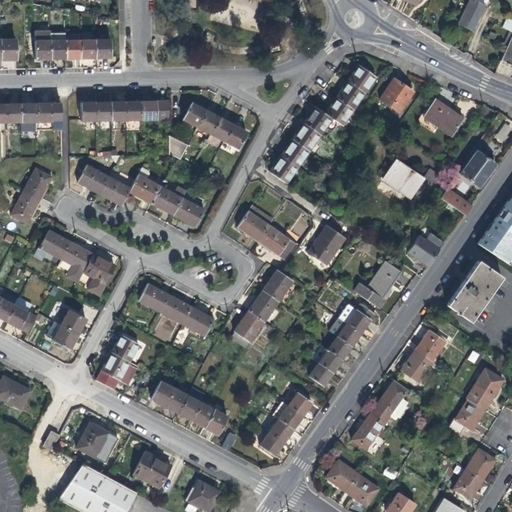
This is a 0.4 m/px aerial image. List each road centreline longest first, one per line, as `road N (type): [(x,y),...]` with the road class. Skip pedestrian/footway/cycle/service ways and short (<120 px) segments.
road 1 (residential): [(280,492),(511,165)]
road 2 (residential): [(196,245),(134,215),(110,219),(69,201),(67,221),(140,261)]
road 3 (residential): [(280,492),(72,381)]
road 4 (residential): [(140,261),(229,296),(244,263),(210,241)]
road 5 (residential): [(144,75),(0,80)]
road 6 (residential): [(140,261),(72,381)]
road 7 (residential): [(272,119),(210,241)]
